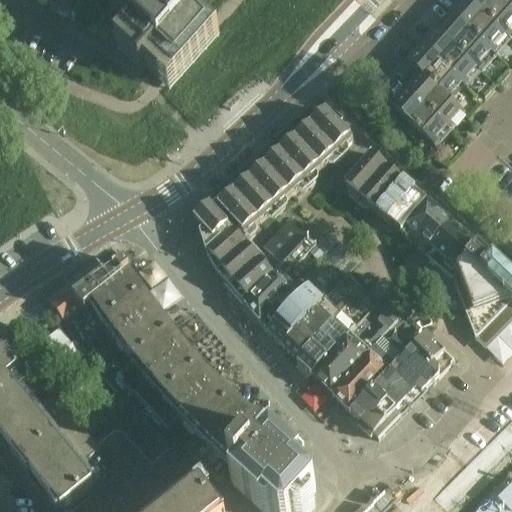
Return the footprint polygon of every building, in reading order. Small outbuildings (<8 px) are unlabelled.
[(27,0),(55,15),(59,8),(61,7),(64,2),(61,0),(27,0)] [(91,0),(93,1),(93,0),(61,0),(64,2),(61,7),(59,8),(55,15),(72,23),(86,0),(91,0)] [(162,0),(142,21),(142,22),(126,8),(100,37),(140,73),(138,74),(140,76),(145,71),(163,87),(169,93),(220,38),(213,31),(196,16),(197,15),(195,13),(194,14),(192,13),(178,0),(162,0)] [(178,0),(192,13),(203,0),(178,0)] [(511,15),(494,0),(466,0),(465,2),(508,41),(511,37),(506,33),(511,25),(511,15)] [(511,0),(494,0),(511,15),(511,0)] [(465,2),(450,18),(493,57),(494,57),(497,53),(491,49),(502,37),(507,41),(508,41),(465,2)] [(450,18),(436,34),(474,68),(479,73),(480,72),(482,69),(477,65),(488,53),(493,57),(450,18)] [(436,34),(421,50),(459,84),(465,89),(468,86),(463,81),(474,69),(479,73),(474,68),(436,34)] [(421,50),(407,67),(420,79),(420,78),(463,117),(464,117),(451,105),(454,101),(448,97),(459,85),(464,90),(465,89),(459,84),(421,50)] [(420,79),(406,94),(449,133),(450,133),(453,130),(447,125),(458,113),(463,118),(463,117),(420,78),(420,79)] [(406,94),(391,111),(429,145),(434,150),(435,149),(438,146),(432,141),(443,129),(449,134),(449,133),(406,94)] [(326,114),(310,128),(337,159),(336,159),(341,164),(346,160),(342,155),(353,145),(338,129),(326,114)] [(310,128),(295,142),(322,172),(336,159),(337,159),(310,128)] [(295,142),(279,155),(306,186),(310,191),(315,186),(311,182),(322,172),(295,142)] [(279,155),(264,169),(291,199),(306,186),(279,155)] [(371,157),(344,188),(360,202),(375,185),(387,171),(385,170),(371,157)] [(264,169),(248,183),(275,213),(291,199),(264,169)] [(360,202),(356,207),(361,211),(365,206),(376,216),(403,185),(387,171),(375,185),(360,202)] [(248,183),(233,196),(260,227),(260,226),(275,213),(248,183)] [(376,216),(388,227),(389,226),(401,237),(427,207),(403,185),(376,216)] [(213,205),(209,209),(240,244),(244,240),(260,227),(233,196),(231,197),(228,193),(213,205)] [(427,207),(401,237),(425,258),(451,227),(427,207)] [(199,218),(193,223),(200,230),(203,234),(199,237),(201,243),(201,244),(203,252),(206,260),(213,271),(216,278),(224,287),(245,310),(274,281),(303,251),(302,250),(307,245),(305,243),(305,242),(297,235),(296,234),(288,226),(263,252),(255,260),(247,251),(240,244),(209,209),(205,213),(199,218)] [(451,227),(425,258),(451,281),(456,275),(477,251),(478,251),(451,227)] [(274,281),(245,310),(260,328),(284,302),(284,303),(306,280),(298,272),(316,253),(315,252),(308,246),(307,245),(302,250),(303,251),(274,281)] [(460,286),(454,288),(465,317),(475,342),(475,343),(476,344),(509,309),(510,307),(511,308),(511,283),(478,251),(477,251),(456,275),(460,286)] [(83,317),(109,297),(131,280),(130,279),(130,280),(121,265),(113,264),(72,294),(73,294),(69,297),(69,298),(83,317)] [(284,302),(260,328),(267,335),(267,336),(283,351),(347,282),(346,281),(346,282),(340,278),(332,272),(328,270),(325,275),(324,276),(317,269),(306,280),(284,303),(284,302)] [(83,317),(82,318),(90,327),(73,341),(81,352),(89,345),(87,344),(103,331),(102,331),(144,298),(131,280),(109,297),(83,317)] [(347,282),(283,351),(299,367),(321,341),(320,340),(363,294),(349,281),(347,282)] [(321,341),(299,367),(312,379),(378,308),(363,294),(320,340),(321,341)] [(82,318),(83,317),(69,298),(68,298),(66,295),(50,307),(52,310),(51,311),(73,341),(90,327),(82,318)] [(117,350),(157,316),(144,298),(102,331),(103,331),(117,350)] [(378,308),(312,379),(332,399),(370,358),(369,358),(399,327),(378,309),(378,308)] [(131,369),(171,334),(157,316),(117,350),(131,369)] [(370,358),(332,399),(350,417),(420,346),(415,341),(421,334),(418,332),(405,320),(399,327),(369,358),(370,358)] [(131,369),(116,382),(128,398),(134,398),(186,352),(171,334),(131,369)] [(420,346),(350,417),(360,427),(357,430),(370,443),(373,440),(374,439),(378,444),(411,411),(412,410),(421,400),(422,400),(423,399),(422,399),(454,366),(426,339),(420,346)] [(186,352),(134,398),(136,401),(150,416),(201,370),(186,353),(186,352)] [(88,464),(101,455),(95,447),(96,447),(59,395),(43,408),(7,353),(0,359),(0,437),(59,511),(64,511),(95,488),(91,484),(98,478),(95,473),(88,464)] [(201,370),(150,416),(167,435),(179,424),(178,423),(216,387),(201,370)] [(195,440),(232,404),(216,387),(178,423),(179,424),(180,426),(172,434),(183,446),(193,438),(195,440)] [(97,413),(114,433),(122,435),(122,436),(141,419),(134,410),(131,413),(117,397),(118,396),(117,395),(97,413)] [(195,441),(184,453),(219,486),(230,475),(229,473),(259,440),(264,434),(248,419),(232,404),(195,440),(195,441)] [(89,420),(106,440),(114,433),(97,413),(96,414),(96,415),(89,420)] [(141,419),(122,436),(129,444),(148,427),(141,419)] [(106,440),(89,420),(82,427),(97,448),(106,440)] [(148,427),(129,444),(137,452),(155,435),(148,427)] [(237,482),(230,489),(255,511),(302,511),(316,498),(316,491),(299,476),(306,469),(305,462),(279,438),(272,438),(266,445),(261,441),(265,435),(264,434),(259,440),(229,473),(237,482)] [(155,435),(137,452),(144,460),(163,443),(155,435)] [(163,443),(144,460),(151,468),(170,450),(163,443)] [(101,455),(88,464),(95,473),(98,478),(102,482),(114,473),(101,455)] [(179,511),(198,497),(186,481),(148,511),(179,511)] [(211,511),(202,501),(187,511),(211,511)]
